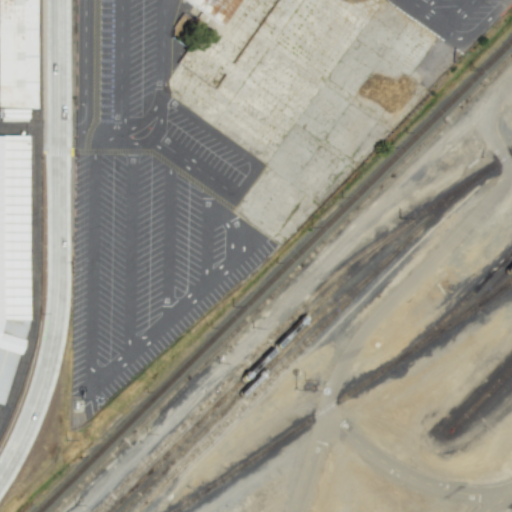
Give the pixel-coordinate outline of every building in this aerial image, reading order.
[(31,0),(32,109),(26,109),(0,109),(0,0),(31,0)] [(219,24),(236,0),(186,0),(189,2),(219,24)] [(0,119),(26,119),(26,109),(0,109),(0,119)] [(0,135),(26,135),(26,320),(0,320),(0,135)] [(0,320),(0,333),(21,340),(26,320),(0,320)] [(0,348),(0,403),(1,404),(17,354),(0,348)]
